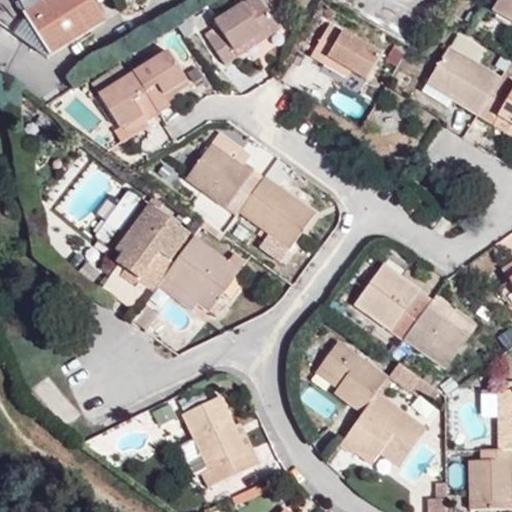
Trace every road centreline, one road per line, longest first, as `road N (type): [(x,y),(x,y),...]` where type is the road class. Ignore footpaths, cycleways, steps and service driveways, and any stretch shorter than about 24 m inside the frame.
road 1 (residential): [(175,125),(231,107),(371,204)]
road 2 (residential): [(266,354),(271,398),(289,442),(362,511)]
road 3 (residential): [(371,204),(275,326),(266,354)]
road 4 (residential): [(100,338),(146,367),(178,369),(231,349),(266,354)]
road 5 (residential): [(371,204),(425,242),(451,250),(511,209)]
